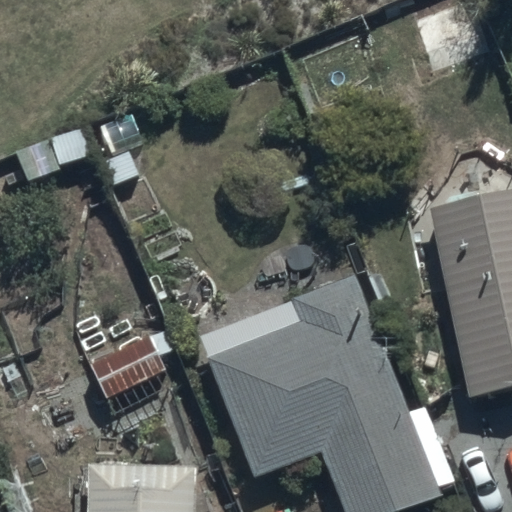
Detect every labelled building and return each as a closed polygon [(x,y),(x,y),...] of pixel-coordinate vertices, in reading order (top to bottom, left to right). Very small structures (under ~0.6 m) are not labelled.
[(474,0),(405,0),(402,1),(423,58),(447,50),(456,75),(496,60),(474,0)] [(511,205),(433,222),(471,410),(511,401),(511,205)] [(440,511),(446,510),(441,497),(456,491),(425,416),(411,422),(358,288),(297,312),(305,333),(209,371),(257,491),(323,465),(341,511),(440,511)] [(155,350),(93,373),(108,413),(170,391),(155,350)] [(200,511),(201,482),(91,480),(89,511),(200,511)]
